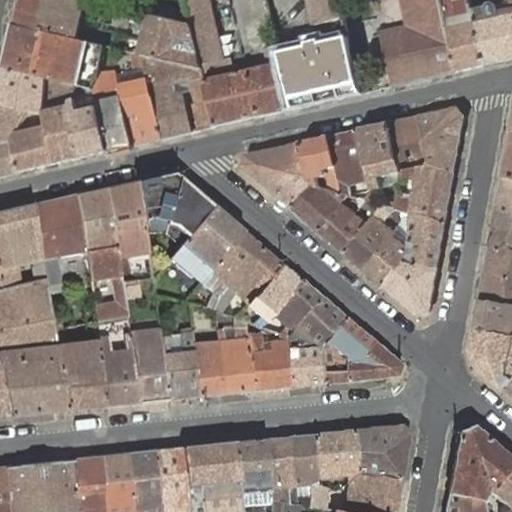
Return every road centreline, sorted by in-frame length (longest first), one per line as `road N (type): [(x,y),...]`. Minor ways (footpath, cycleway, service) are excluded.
road 1 (residential): [(0,445),(395,404),(439,412)]
road 2 (residential): [(186,151),(443,375)]
road 3 (residential): [(186,151),(485,80)]
road 4 (residential): [(485,80),(492,108),(443,375)]
road 5 (residential): [(0,195),(186,151)]
